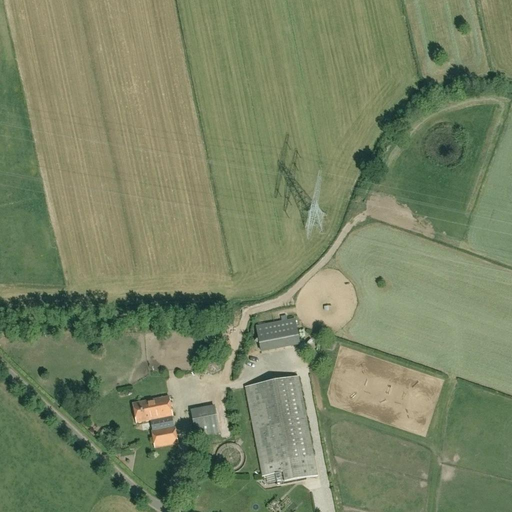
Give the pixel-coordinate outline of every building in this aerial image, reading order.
[(294,320),(256,327),(261,353),(299,346),(294,320)] [(222,371),(222,361),(213,356),(204,360),(204,370),(213,376),(222,371)] [(277,485),(317,477),(298,378),(245,388),(262,477),(275,475),(277,485)] [(174,427),(172,417),(173,417),(169,397),(133,404),(136,424),(150,421),(152,431),(151,431),(155,449),(178,444),(175,427),(174,427)] [(196,438),(220,433),(214,407),(191,412),(196,438)]
